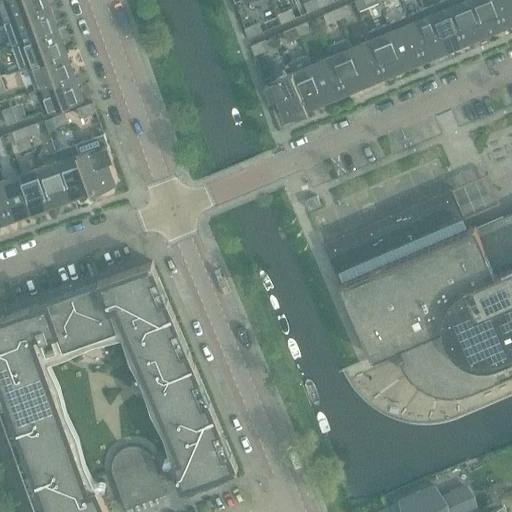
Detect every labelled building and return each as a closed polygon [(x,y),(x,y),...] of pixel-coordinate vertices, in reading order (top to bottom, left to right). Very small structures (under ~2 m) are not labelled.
[(5,0),(13,19),(49,6),(47,0),(5,0)] [(239,0),(235,2),(245,28),(249,26),(257,23),(246,0),(239,0)] [(307,12),(321,6),(318,0),(309,0),(303,3),(307,12)] [(449,0),(442,0),(428,6),(445,48),(466,40),(449,0)] [(449,0),(466,40),(486,31),(472,0),(449,0)] [(472,0),(486,31),(505,23),(495,0),(472,0)] [(511,0),(495,0),(505,23),(511,20),(511,0)] [(347,4),(335,9),(339,19),(351,13),(347,4)] [(4,22),(12,45),(57,28),(49,6),(13,19),(4,22)] [(428,6),(408,15),(425,56),(445,48),(428,6)] [(291,8),(277,14),(282,23),(295,18),(291,8)] [(327,24),(339,19),(335,9),(323,14),(327,24)] [(269,29),(282,23),(277,14),(265,19),(269,29)] [(408,15),(388,23),(405,65),(425,56),(408,15)] [(308,21),(296,26),(300,35),(312,30),(308,21)] [(249,26),(245,28),(248,38),(263,31),(259,22),(257,23),(249,26)] [(368,31),(371,39),(385,73),(405,65),(388,23),(368,31)] [(287,41),(300,35),(296,26),(283,31),(287,41)] [(65,51),(57,28),(12,45),(20,67),(29,64),(65,51)] [(328,46),(331,55),(346,90),(366,81),(351,47),(348,38),(328,46)] [(269,49),(265,39),(251,45),(255,55),(269,49)] [(371,39),(351,47),(366,81),(385,73),(371,39)] [(29,64),(37,86),(73,73),(65,51),(29,64)] [(308,54),(308,55),(288,63),(292,72),(307,109),(309,109),(307,106),(326,98),(311,64),(312,64),(308,54)] [(331,55),(312,64),(311,64),(326,98),(346,90),(331,55)] [(271,82),(265,84),(270,99),(277,96),(286,118),(307,109),(292,72),(271,81),(271,82)] [(82,97),(73,73),(37,86),(46,110),(82,97)] [(93,102),(78,107),(81,117),(96,112),(93,102)] [(2,109),(8,124),(17,121),(12,106),(2,109)] [(65,112),(52,117),(56,126),(68,122),(65,112)] [(36,122),(24,127),(28,137),(40,132),(36,122)] [(15,141),(28,137),(24,127),(12,131),(15,141)] [(104,133),(76,143),(92,187),(91,188),(92,191),(115,183),(107,160),(113,158),(104,133)] [(56,150),(59,160),(72,195),(91,188),(92,187),(76,143),(56,150)] [(59,160),(39,167),(52,202),(72,195),(59,160)] [(39,167),(19,175),(31,209),(52,202),(39,167)] [(19,175),(0,181),(0,186),(10,217),(31,209),(19,175)] [(0,186),(0,220),(10,217),(0,186)] [(324,243),(334,267),(340,281),(343,289),(373,357),(402,345),(410,363),(418,371),(427,378),(438,383),(449,385),(461,384),(472,381),(511,363),(511,353),(511,210),(476,226),(475,223),(469,226),(452,187),(324,243)] [(311,211),(322,206),(317,195),(306,200),(311,211)] [(0,407),(37,511),(107,511),(96,487),(94,487),(95,488),(90,490),(41,355),(46,353),(41,337),(58,331),(63,347),(117,327),(110,307),(116,305),(179,457),(174,459),(172,459),(181,487),(237,467),(152,261),(98,280),(98,281),(30,306),(30,305),(0,315),(0,407)] [(112,474),(125,508),(165,493),(153,459),(149,453),(143,448),(136,445),(129,445),(122,448),(116,452),(112,459),(111,466),(112,474)] [(403,503),(382,511),(460,511),(475,505),(466,487),(441,498),(435,486),(402,500),(403,503)]
